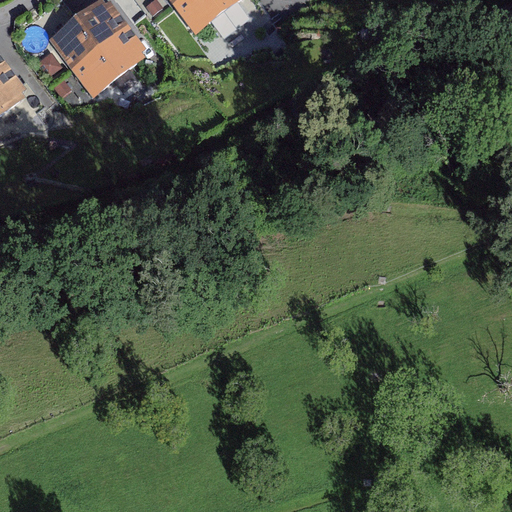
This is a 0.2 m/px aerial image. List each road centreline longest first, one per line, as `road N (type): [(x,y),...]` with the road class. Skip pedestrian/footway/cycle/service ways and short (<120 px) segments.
road 1 (track): [(287,110),(198,162),(0,236)]
road 2 (track): [(511,7),(287,110)]
